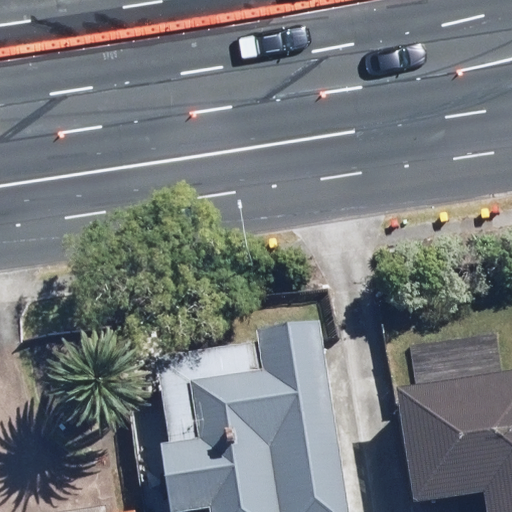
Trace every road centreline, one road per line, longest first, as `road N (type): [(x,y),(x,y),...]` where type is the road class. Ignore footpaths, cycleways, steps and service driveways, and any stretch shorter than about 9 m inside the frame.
road 1 (primary): [(511,117),(0,201)]
road 2 (primary): [(0,47),(289,0)]
